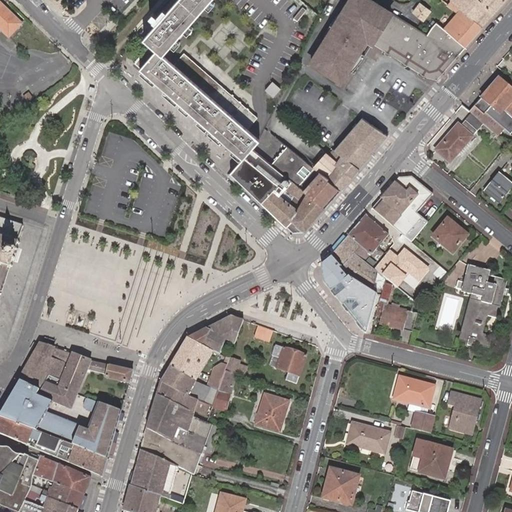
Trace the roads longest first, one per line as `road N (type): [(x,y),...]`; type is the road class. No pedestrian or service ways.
road 1 (primary): [(289,264),(205,307),(167,340),(149,369),(108,511)]
road 2 (tertiary): [(8,378),(96,117),(118,92)]
road 3 (tertiary): [(118,92),(289,264)]
road 4 (unknown): [(92,169),(81,228),(208,269)]
road 5 (residential): [(293,511),(340,338)]
road 6 (residential): [(340,338),(510,383)]
road 7 (primary): [(511,22),(402,147)]
road 8 (primary): [(402,147),(319,244),(289,264)]
road 9 (residential): [(511,243),(402,147)]
road 10 (residential): [(475,511),(510,383)]
